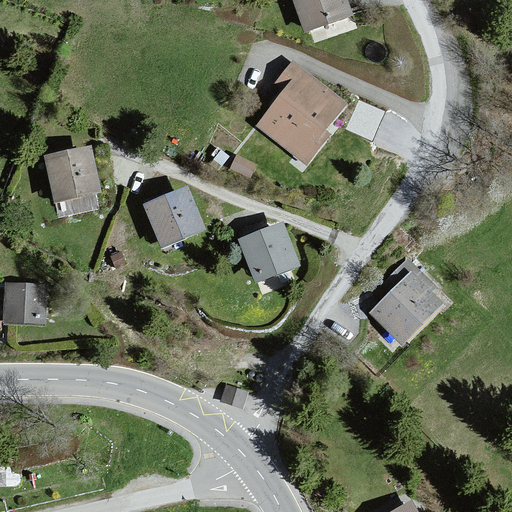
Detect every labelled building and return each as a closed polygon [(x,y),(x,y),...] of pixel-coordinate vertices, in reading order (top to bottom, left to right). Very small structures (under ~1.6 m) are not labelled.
[(353,16),(347,0),(293,0),(306,33),(353,16)] [(279,94),(255,124),(310,167),(337,133),(331,127),(349,105),(294,61),(274,86),(279,94)] [(361,95),(348,124),(372,135),(386,107),(361,95)] [(104,193),(94,146),(47,156),(58,203),(104,193)] [(191,186),(145,203),(161,248),(208,230),(191,186)] [(283,219),(236,237),(254,283),(301,264),(283,219)] [(445,303),(410,270),(368,315),(404,348),(445,303)] [(47,287),(3,284),(1,326),(45,328),(47,287)] [(419,511),(412,499),(389,511),(419,511)]
